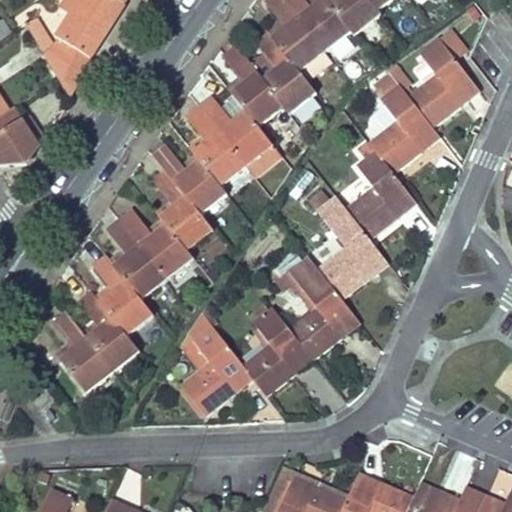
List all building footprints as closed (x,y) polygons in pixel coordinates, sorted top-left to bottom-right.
[(36,19),(25,26),(59,80),(70,96),(82,77),(80,75),(124,6),(115,0),(64,0),(65,0),(59,8),(71,18),(57,38),(60,41),(54,50),(36,19)] [(281,0),(269,0),(265,4),(281,24),(286,30),(271,41),(299,76),(325,56),(281,0)] [(303,0),(281,0),(325,56),(351,35),(327,4),(323,0),(322,0),(311,9),(306,4),(303,0)] [(311,0),(306,4),(311,9),(322,0),(311,0)] [(331,0),(327,4),(351,35),(354,39),(381,18),(377,14),(366,0),(331,0)] [(366,0),(377,14),(394,0),(366,0)] [(0,40),(11,33),(3,21),(0,22),(0,40)] [(281,24),(267,36),(271,41),(286,30),(281,24)] [(448,33),(437,41),(458,67),(468,59),(448,33)] [(267,36),(256,45),(272,66),(277,72),(263,83),(284,109),(289,116),(315,96),(307,86),(299,76),(271,41),(267,36)] [(408,90),(403,94),(432,130),(460,108),(455,102),(462,98),(466,103),(479,94),(458,67),(437,41),(418,55),(425,64),(436,78),(424,87),(411,96),(408,90)] [(236,48),(223,58),(240,79),(245,86),(231,96),(234,99),(246,115),(258,130),(284,109),(263,83),(258,76),(236,48)] [(332,66),(325,56),(299,76),(307,86),(332,66)] [(425,64),(414,73),(424,87),(436,78),(425,64)] [(272,66),(258,76),(263,83),(277,72),(272,66)] [(394,66),(385,72),(388,75),(403,94),(408,90),(411,87),(394,66)] [(397,123),(368,145),(394,177),(422,155),(418,149),(423,144),(427,150),(440,140),(432,130),(403,94),(388,75),(373,86),(383,99),(380,102),(397,123)] [(240,79),(226,90),(231,96),(245,86),(240,79)] [(212,98),(199,108),(247,169),(254,178),(259,174),(266,183),(287,166),(258,130),(246,115),(233,125),(221,109),(212,98)] [(455,102),(460,108),(466,103),(462,98),(455,102)] [(234,99),(221,109),(233,125),(246,115),(234,99)] [(199,108),(186,119),(202,139),(208,146),(195,157),(200,163),(221,190),(247,169),(199,108)] [(0,118),(0,166),(28,166),(39,150),(22,123),(14,109),(0,118)] [(30,119),(22,123),(39,150),(45,141),(30,119)] [(202,139),(189,149),(195,157),(208,146),(202,139)] [(361,199),(345,211),(370,242),(399,220),(394,214),(400,209),(404,215),(416,205),(394,177),(368,145),(367,143),(353,154),(360,163),(355,167),(361,175),(372,189),(361,199)] [(418,149),(422,155),(427,150),(423,144),(418,149)] [(165,148),(152,158),(164,173),(201,218),(227,197),(221,190),(200,163),(186,173),(181,167),(165,148)] [(353,154),(348,158),(355,167),(360,163),(353,154)] [(195,157),(181,167),(186,173),(200,163),(195,157)] [(164,173),(152,183),(169,204),(174,209),(160,220),(161,221),(166,227),(188,253),(213,233),(201,218),(164,173)] [(361,175),(350,184),(361,199),(372,189),(361,175)] [(344,249),(317,270),(341,301),(370,279),(366,274),(372,270),(376,275),(389,265),(370,242),(345,211),(335,199),(329,203),(321,193),(310,201),(319,212),(317,214),(344,249)] [(169,204),(155,214),(160,220),(174,209),(169,204)] [(394,214),(399,220),(404,215),(400,209),(394,214)] [(132,210),(119,221),(168,281),(194,260),(188,253),(166,227),(153,237),(148,231),(132,210)] [(119,221),(106,231),(123,252),(128,258),(114,269),(142,303),(168,281),(119,221)] [(161,221),(148,231),(153,237),(166,227),(161,221)] [(123,252),(109,262),(114,269),(128,258),(123,252)] [(105,257),(93,267),(109,288),(114,295),(100,305),(127,338),(154,317),(142,303),(114,269),(109,262),(105,257)] [(316,309),(288,331),(313,362),(343,340),(338,334),(344,329),(348,335),(361,325),(341,301),(317,270),(307,258),(289,273),(316,309)] [(366,274),(370,279),(376,275),(372,270),(366,274)] [(109,288),(95,299),(100,305),(114,295),(109,288)] [(91,294),(78,303),(95,325),(99,330),(87,340),(115,374),(140,354),(127,338),(100,305),(95,299),(91,294)] [(269,346),(242,367),(254,382),(267,399),(295,377),(290,372),(297,367),(301,372),(313,362),(288,331),(272,310),(252,324),(269,346)] [(65,313),(52,323),(69,345),(74,351),(60,361),(88,396),(115,374),(87,340),(83,334),(65,313)] [(202,316),(188,336),(194,343),(181,352),(197,373),(181,386),(207,417),(235,396),(230,390),(236,386),(240,392),(254,382),(242,367),(202,316)] [(95,325),(83,334),(87,340),(99,330),(95,325)] [(338,334),(343,340),(348,335),(344,329),(338,334)] [(69,345),(56,355),(60,361),(74,351),(69,345)] [(290,372),(295,377),(301,372),(297,367),(290,372)] [(230,390),(235,396),(240,392),(236,386),(230,390)] [(54,402),(42,387),(29,398),(41,413),(54,402)] [(37,473),(33,482),(45,487),(49,478),(37,473)] [(348,502),(343,511),(408,511),(414,498),(381,484),(378,491),(372,489),(376,481),(360,475),(348,502)] [(306,492),(309,485),(294,478),(292,483),(280,478),(265,511),(343,511),(348,502),(316,488),(312,495),(306,492)] [(381,484),(376,481),(372,489),(378,491),(381,484)] [(408,511),(433,511),(438,501),(433,499),(437,491),(420,484),(414,498),(408,511)] [(316,488),(309,485),(306,492),(312,495),(316,488)] [(460,501),(455,511),(478,511),(482,504),(478,502),(481,494),(466,487),(460,501)] [(41,511),(67,511),(73,500),(50,491),(41,511)] [(437,491),(433,499),(438,501),(441,493),(437,491)] [(506,504),(502,511),(511,511),(511,491),(506,504)] [(441,493),(438,501),(444,503),(447,496),(441,493)] [(455,511),(460,501),(447,496),(444,503),(438,501),(433,511),(455,511)] [(485,496),(482,504),(487,506),(491,498),(485,496)] [(502,511),(506,504),(491,498),(487,506),(482,504),(478,511),(502,511)] [(107,511),(137,511),(134,510),(132,511),(125,511),(127,508),(112,501),(107,511)]
